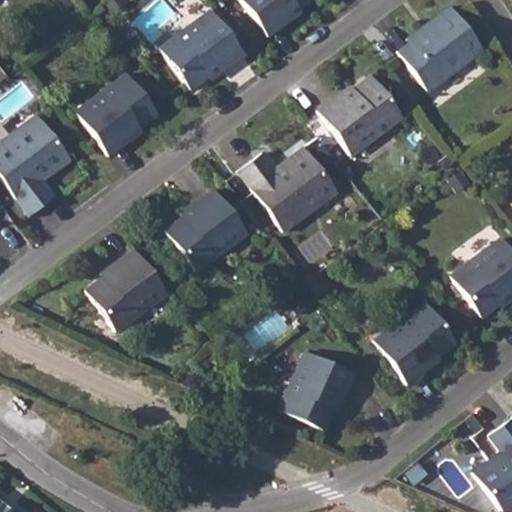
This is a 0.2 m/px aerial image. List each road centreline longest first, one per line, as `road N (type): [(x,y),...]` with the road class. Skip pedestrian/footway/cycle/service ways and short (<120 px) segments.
road 1 (residential): [(0,287),(386,0)]
road 2 (residential): [(243,511),(372,467),(511,353)]
road 3 (residential): [(108,511),(0,435)]
